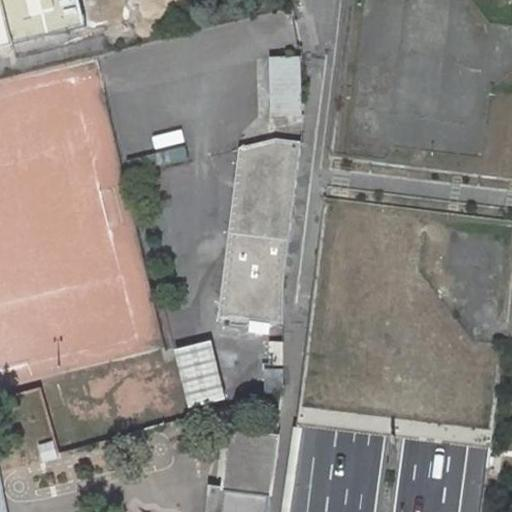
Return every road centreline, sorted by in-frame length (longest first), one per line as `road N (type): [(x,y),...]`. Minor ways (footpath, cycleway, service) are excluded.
road 1 (trunk): [(406,0),(340,511)]
road 2 (trunk): [(422,511),(485,0)]
